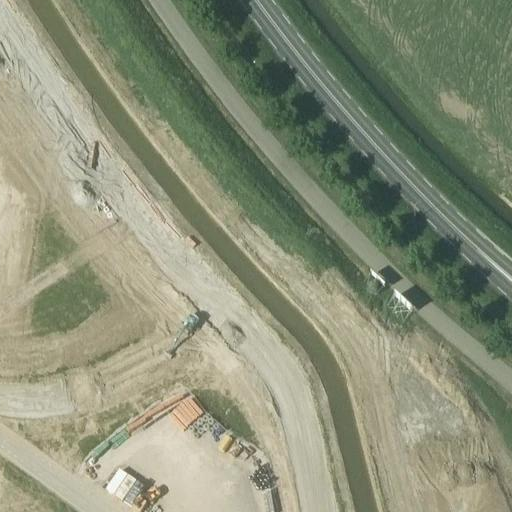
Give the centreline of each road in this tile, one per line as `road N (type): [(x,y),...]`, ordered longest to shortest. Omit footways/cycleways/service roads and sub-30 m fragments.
road 1 (unclassified): [(511,387),(413,306),(264,143),(158,0)]
road 2 (primary): [(511,278),(390,166),(258,0)]
road 3 (residential): [(225,309),(88,152),(0,23)]
road 4 (residential): [(0,406),(47,406),(101,390),(157,361),(225,309)]
road 5 (residential): [(314,511),(292,393),(225,309)]
